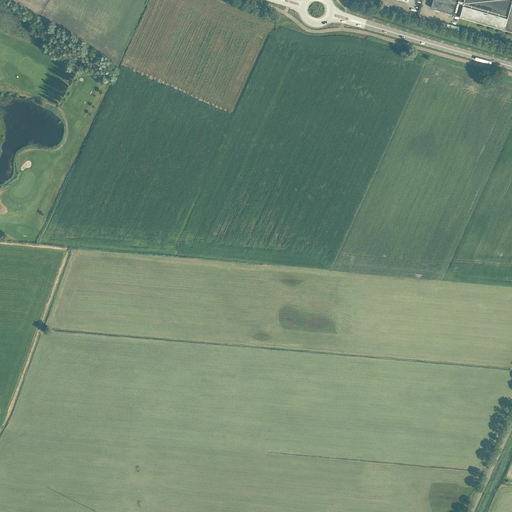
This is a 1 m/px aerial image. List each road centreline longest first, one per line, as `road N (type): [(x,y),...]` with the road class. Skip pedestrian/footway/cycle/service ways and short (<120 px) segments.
road 1 (unclassified): [(480,64),(363,32),(316,31),(254,0)]
road 2 (primary): [(481,57),(355,21)]
